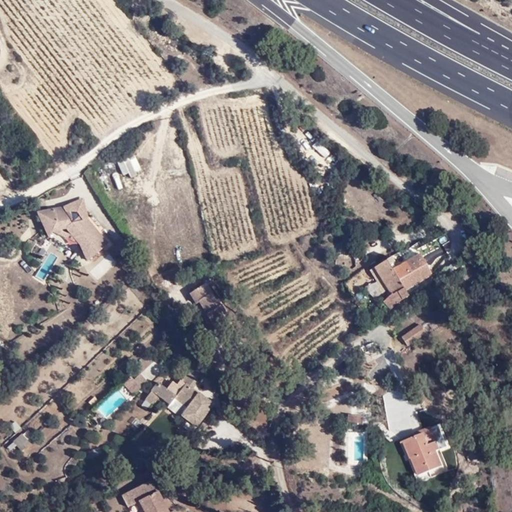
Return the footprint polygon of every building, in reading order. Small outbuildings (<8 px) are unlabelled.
[(116,162),(123,176),(141,169),(134,154),(116,162)] [(85,200),(64,208),(70,207),(71,212),(74,212),(79,212),(83,216),(87,222),(85,200)] [(71,212),(70,207),(42,211),(44,221),(46,221),(47,225),(53,229),(52,230),(66,228),(79,247),(89,260),(105,248),(87,222),(83,216),(81,217),(74,212),(71,212)] [(46,221),(44,221),(47,236),(51,231),(79,247),(85,263),(89,260),(79,247),(66,228),(52,230),(53,229),(47,225),(46,221)] [(420,257),(429,252),(425,245),(416,249),(418,254),(420,257)] [(428,272),(420,257),(418,254),(397,266),(393,261),(388,266),(404,292),(406,291),(428,272)] [(404,292),(388,266),(393,261),(391,258),(370,270),(375,278),(379,276),(389,296),(380,302),(386,312),(406,298),(409,295),(406,291),(404,292)] [(360,286),(368,278),(366,275),(357,282),(360,286)] [(222,304),(221,306),(204,285),(189,295),(218,333),(234,320),(222,304)] [(430,332),(424,323),(418,327),(423,336),(430,332)] [(411,344),(423,336),(418,327),(405,334),(411,344)] [(0,379),(5,384),(18,371),(9,361),(0,370),(0,379)] [(197,371),(190,377),(197,382),(201,386),(207,379),(197,371)] [(192,388),(197,382),(190,377),(185,373),(178,381),(183,386),(175,395),(158,381),(150,390),(151,391),(159,397),(168,405),(175,398),(186,408),(179,416),(195,428),(213,405),(192,388)] [(136,398),(151,385),(144,377),(136,383),(133,380),(125,387),(136,398)] [(159,397),(151,391),(145,397),(154,404),(159,397)] [(366,414),(351,412),(350,419),(365,421),(366,414)] [(426,432),(412,438),(428,475),(446,467),(439,451),(446,448),(434,423),(424,428),(426,432)] [(28,434),(24,437),(29,442),(33,438),(28,434)] [(23,435),(13,444),(18,449),(22,454),(32,445),(29,442),(24,437),(23,435)] [(406,440),(422,478),(428,475),(412,438),(406,440)] [(13,453),(18,449),(13,444),(10,449),(13,453)] [(118,498),(125,511),(136,506),(139,511),(164,511),(150,482),(118,498)]
